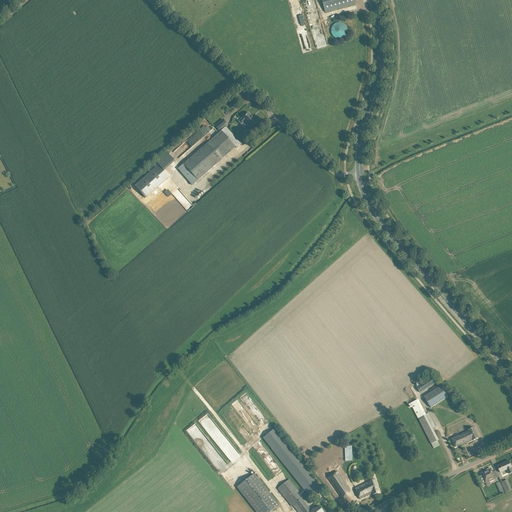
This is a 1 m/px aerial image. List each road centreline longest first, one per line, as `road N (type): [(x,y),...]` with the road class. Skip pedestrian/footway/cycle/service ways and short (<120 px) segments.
road 1 (track): [(46,511),(110,474),(208,340),(283,298),(321,259),(355,202)]
road 2 (unclassified): [(149,0),(330,170),(360,172)]
road 3 (secondary): [(511,377),(373,212),(360,172)]
road 4 (secondary): [(360,172),(381,50),(374,0)]
road 5 (unclassified): [(379,506),(511,446)]
